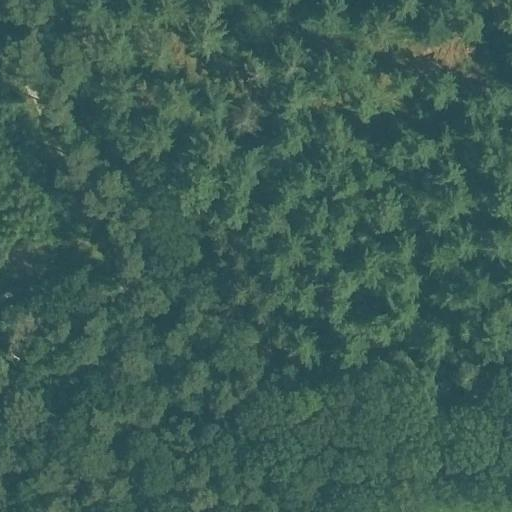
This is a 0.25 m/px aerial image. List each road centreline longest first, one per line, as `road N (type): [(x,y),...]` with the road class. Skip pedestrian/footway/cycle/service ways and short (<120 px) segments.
road 1 (track): [(319,511),(230,377),(96,203),(0,31)]
road 2 (track): [(286,374),(229,295),(69,0)]
road 3 (track): [(0,461),(102,454),(176,509),(271,495),(300,482)]
road 4 (track): [(282,369),(280,390),(322,452),(318,472),(300,482)]
road 5 (track): [(0,301),(116,232)]
